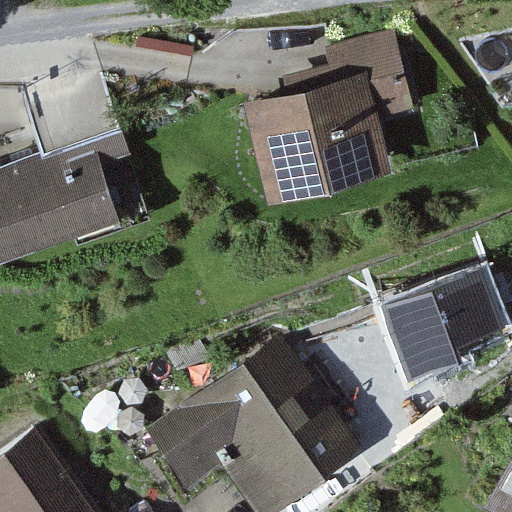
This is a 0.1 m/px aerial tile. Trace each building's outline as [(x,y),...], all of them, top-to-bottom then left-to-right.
[(414,53),(267,106),(302,202),(417,161),(402,119),(434,108),(414,53)] [(70,142),(0,169),(0,182),(31,261),(144,216),(118,151),(141,142),(122,95),(61,119),(70,142)] [(383,307),(408,385),(461,368),(454,346),(507,329),(488,272),(383,307)] [(290,335),(163,425),(208,490),(239,468),(270,511),(291,511),(375,454),(290,335)] [(116,511),(46,424),(0,461),(0,511),(116,511)]
